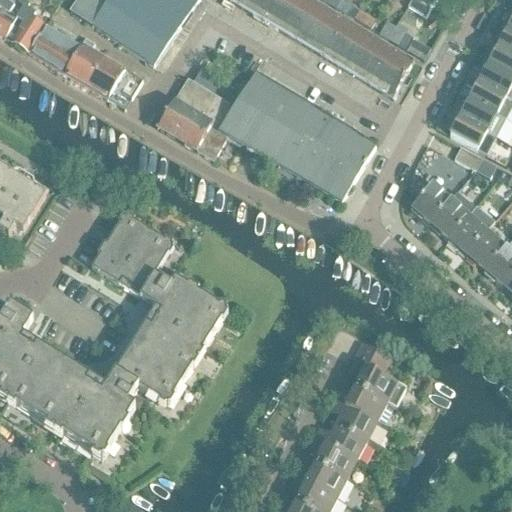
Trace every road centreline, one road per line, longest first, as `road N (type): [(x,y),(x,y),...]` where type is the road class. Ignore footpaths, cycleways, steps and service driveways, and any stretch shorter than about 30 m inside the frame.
road 1 (residential): [(367,227),(332,232),(263,206),(0,51)]
road 2 (residential): [(367,227),(484,0)]
road 3 (residential): [(511,356),(367,227)]
road 4 (residential): [(261,511),(346,348)]
road 5 (residential): [(0,286),(53,263),(88,206)]
